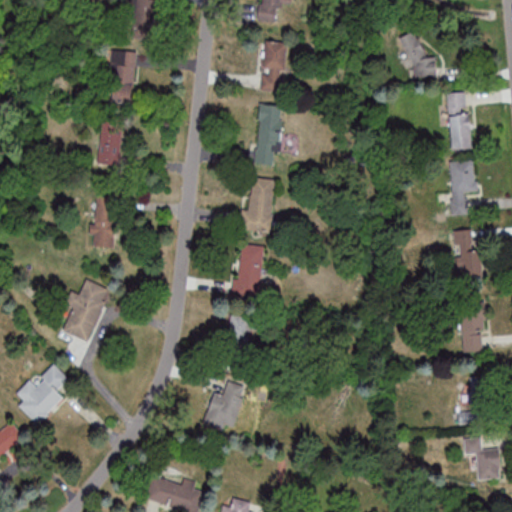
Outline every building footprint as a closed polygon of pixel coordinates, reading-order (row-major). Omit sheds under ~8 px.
[(132,0),(132,18),(149,18),(149,0),(132,0)] [(296,0),(261,0),(259,21),(278,23),(280,2),(296,4),(296,0)] [(411,77),(437,75),(436,56),(422,57),(420,33),(408,34),(411,77)] [(287,42),(264,40),(262,90),(285,91),(287,42)] [(136,50),(112,49),(110,100),(134,101),(136,50)] [(451,150),(472,148),(468,91),(448,92),(451,150)] [(283,105),(260,103),(256,163),(279,165),(283,105)] [(122,125),(103,123),(98,163),(118,165),(122,125)] [(475,159),(451,160),(454,212),(468,212),(467,191),(477,191),(475,159)] [(276,179),(254,176),(249,209),(242,208),(239,228),(269,232),(276,179)] [(116,195),(96,195),(94,246),(115,247),(116,195)] [(462,280),(483,276),(474,227),(453,231),(462,280)] [(236,294),(260,296),(264,245),(239,243),(236,294)] [(73,308),(64,331),(90,341),(110,288),(87,279),(81,293),(72,290),(66,306),(73,308)] [(463,351),(484,351),(484,302),(463,302),(463,351)] [(247,351),(257,320),(234,313),(224,344),(247,351)] [(19,405),(38,424),(64,397),(57,390),(69,377),(55,364),(35,384),(30,379),(17,392),(25,399),(19,405)] [(472,378),(473,394),(489,393),(488,377),(472,378)] [(215,390),(204,422),(231,431),(242,400),(215,390)] [(489,411),(460,411),(460,423),(489,423),(489,411)] [(0,457),(23,438),(10,423),(0,430),(0,457)] [(478,453),(478,478),(501,478),(501,448),(483,448),(483,437),(465,437),(465,454),(478,453)] [(189,511),(198,511),(204,493),(150,479),(144,501),(189,511)] [(220,511),(251,511),(254,501),(234,497),(232,506),(222,504),(220,511)]
